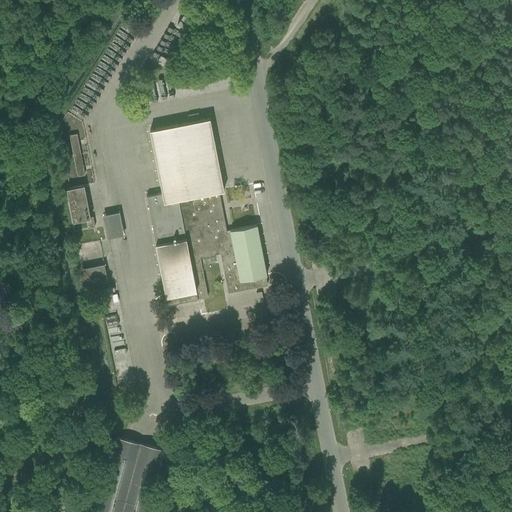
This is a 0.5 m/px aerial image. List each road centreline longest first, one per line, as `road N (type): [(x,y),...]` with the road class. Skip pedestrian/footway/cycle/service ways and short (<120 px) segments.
road 1 (unknown): [(153,325),(121,118),(258,92)]
road 2 (unknown): [(153,325),(168,411),(251,403),(314,382)]
road 3 (unknown): [(153,325),(297,292)]
